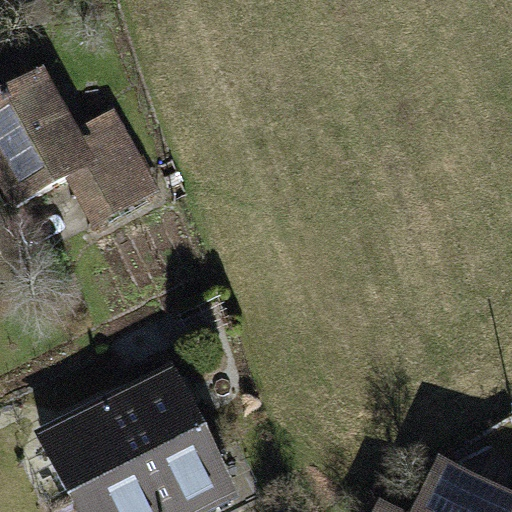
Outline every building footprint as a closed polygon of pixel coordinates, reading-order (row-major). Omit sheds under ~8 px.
[(22,63),(0,75),(0,173),(20,209),(87,171),(39,84),(35,86),(22,63)] [(151,193),(110,120),(90,131),(114,173),(81,191),(98,222),(151,193)] [(44,444),(74,503),(201,439),(171,380),(44,444)] [(201,439),(74,503),(78,511),(204,511),(231,499),(201,439)] [(511,511),(511,503),(443,469),(421,511),(511,511)]
